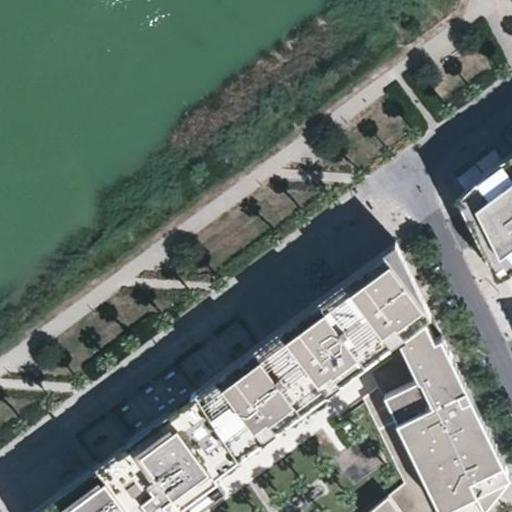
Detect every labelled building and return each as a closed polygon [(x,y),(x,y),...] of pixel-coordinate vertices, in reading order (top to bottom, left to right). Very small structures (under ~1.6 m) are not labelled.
[(511,154),(462,191),(501,271),(511,265),(511,154)] [(396,240),(384,248),(412,285),(417,282),(396,240)] [(435,320),(431,311),(428,305),(417,282),(412,285),(384,248),(367,261),(364,263),(331,287),(320,296),(270,333),(256,343),(221,369),(197,387),(219,423),(239,453),(264,434),(251,416),(263,407),(276,425),(302,406),(328,386),(315,368),(327,359),(341,377),(366,358),(371,371),(379,386),(421,475),(405,483),(368,511),(479,511),(486,505),(492,497),(499,488),(505,480),(510,474),(435,320)] [(511,265),(501,271),(511,293),(511,265)] [(341,377),(327,359),(315,368),(328,386),(341,377)] [(421,475),(379,386),(364,398),(405,483),(421,475)] [(182,503),(219,475),(216,471),(240,454),(239,453),(219,423),(197,387),(182,398),(146,425),(142,428),(91,466),(66,485),(28,511),(153,511),(156,510),(157,511),(159,511),(171,504),(165,497),(173,491),(182,503)] [(276,425),(263,407),(251,416),(264,434),(276,425)] [(189,511),(190,511),(227,485),(219,475),(182,503),(189,511)]
